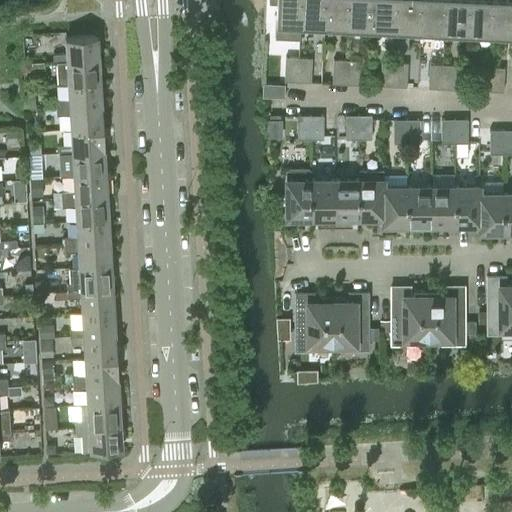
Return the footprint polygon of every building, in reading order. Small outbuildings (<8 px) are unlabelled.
[(300,23),(300,0),(266,0),(266,2),(276,3),(275,12),(266,11),(265,31),(298,32),(299,23),(300,23)] [(300,0),(300,23),(324,24),(324,0),(300,0)] [(324,0),(324,24),(348,25),(348,0),(324,0)] [(348,0),(348,25),(372,26),(372,0),(348,0)] [(372,0),(372,26),(395,27),(396,0),(372,0)] [(419,28),(420,0),(396,0),(395,27),(419,28)] [(420,0),(419,28),(443,30),(444,0),(420,0)] [(444,0),(443,30),(467,31),(468,0),(444,0)] [(468,0),(467,31),(492,32),(493,0),(468,0)] [(511,33),(511,0),(493,0),(492,32),(511,33)] [(53,61),(98,58),(97,34),(65,36),(66,53),(52,53),(53,61)] [(283,80),(297,80),(298,56),(285,56),(283,80)] [(311,57),(298,56),(297,80),(310,81),(311,57)] [(98,58),(53,61),(53,69),(66,68),(67,83),(100,81),(98,58)] [(331,82),(345,83),(346,59),(333,58),(331,82)] [(359,59),(346,59),(345,83),(358,83),(359,59)] [(379,84),(392,85),(394,61),(380,61),(379,84)] [(407,62),(394,61),(392,85),(406,86),(407,62)] [(427,87),(441,87),(442,64),(428,63),(427,87)] [(455,64),(442,64),(441,87),(454,88),(455,64)] [(475,89),(489,90),(490,66),(477,65),(475,89)] [(503,67),(490,66),(489,90),(502,91),(503,67)] [(100,81),(67,83),(68,98),(55,99),(55,107),(101,104),(100,81)] [(263,95),(271,96),(271,84),(263,83),(263,95)] [(102,127),(101,104),(55,107),(56,114),(69,114),(70,129),(102,127)] [(310,138),(310,114),(297,114),(297,138),(310,138)] [(310,114),(310,138),(323,138),(323,114),(310,114)] [(358,138),(358,114),(345,114),(345,138),(358,138)] [(358,114),(358,138),(371,138),(371,114),(358,114)] [(406,142),(406,118),(393,118),(393,142),(406,142)] [(406,118),(406,142),(419,142),(419,118),(406,118)] [(454,142),(454,118),(441,118),(441,142),(454,142)] [(454,118),(454,142),(467,142),(467,118),(454,118)] [(58,144),(58,152),(104,149),(102,127),(70,129),(71,144),(58,144)] [(511,128),(502,129),(502,153),(511,152),(511,128)] [(502,153),(502,129),(489,129),(489,153),(502,153)] [(16,130),(6,131),(7,141),(17,141),(16,130)] [(105,173),(104,149),(58,152),(59,160),(72,159),(73,174),(105,173)] [(44,155),(30,155),(30,167),(45,166),(44,155)] [(23,165),(15,165),(15,178),(24,177),(23,165)] [(107,196),(105,173),(73,174),(74,190),(60,191),(61,198),(107,196)] [(41,177),(30,178),(31,195),(42,195),(41,177)] [(310,217),(310,178),(285,178),(285,193),(283,193),(283,201),(286,201),(286,217),(310,217)] [(334,219),(334,178),(310,178),(310,217),(322,216),(322,219),(334,219)] [(358,216),(358,178),(334,178),(334,219),(347,219),(347,216),(358,216)] [(382,185),(383,185),(383,178),(358,178),(358,216),(371,216),(371,219),(382,219),(382,216),(382,185)] [(478,192),(479,192),(479,184),(454,185),(454,223),(467,223),(467,225),(478,225),(478,223),(478,192)] [(406,223),(406,185),(383,185),(382,185),(382,216),(382,219),(382,223),(385,223),(385,226),(396,226),(396,223),(406,223)] [(430,226),(430,185),(406,185),(406,223),(418,223),(418,226),(430,226)] [(454,223),(454,185),(430,185),(430,226),(443,226),(443,223),(454,223)] [(511,191),(502,192),(502,230),(511,229),(511,191)] [(502,230),(502,192),(479,192),(478,192),(478,223),(478,225),(478,230),(481,230),(481,233),(492,232),(492,230),(502,230)] [(108,218),(107,196),(61,198),(61,206),(75,205),(75,220),(108,218)] [(34,205),(31,205),(32,222),(43,221),(43,220),(42,204),(34,205)] [(109,241),(108,218),(75,220),(76,235),(63,236),(64,244),(109,241)] [(0,247),(17,247),(16,239),(0,239),(0,247)] [(111,264),(109,241),(64,244),(64,252),(77,251),(78,266),(111,264)] [(111,264),(78,266),(68,266),(69,281),(66,281),(66,289),(112,287),(111,264)] [(511,327),(511,280),(510,281),(510,283),(499,283),(499,277),(500,277),(500,276),(487,276),(487,275),(486,275),(486,325),(486,332),(494,332),(494,333),(500,333),(500,331),(499,331),(499,327),(511,327)] [(41,280),(36,280),(36,283),(36,289),(44,288),(44,282),(41,280)] [(429,291),(427,291),(427,338),(451,338),(451,342),(450,342),(450,343),(456,343),(463,343),(463,335),(464,335),(464,332),(464,320),(463,285),(462,285),(462,286),(450,286),(450,288),(450,294),(439,294),(439,291),(429,291)] [(427,338),(427,291),(425,291),(414,291),(414,292),(414,294),(403,294),(403,288),(404,288),(404,287),(391,287),(391,286),(390,286),(390,335),(391,335),(391,343),(398,343),(404,343),(404,342),(403,342),(403,338),(427,338)] [(113,310),(112,287),(66,289),(66,290),(67,297),(80,296),(81,312),(113,310)] [(66,290),(55,291),(55,298),(67,298),(67,297),(66,290)] [(307,344),(331,343),(331,297),(329,297),(318,297),(318,300),(307,300),(307,294),(308,294),(308,292),(295,292),(295,291),(294,291),(294,341),(294,349),(302,349),(308,349),(308,348),(307,348),(307,344)] [(331,297),(331,343),(355,343),(355,347),(354,347),(354,349),(360,349),(360,348),(367,348),(367,341),(368,341),(367,291),(366,291),(366,292),(354,292),(354,294),(354,299),(343,300),(343,297),(332,297),(331,297)] [(115,333),(113,310),(81,312),(82,327),(69,328),(69,335),(115,333)] [(276,317),(277,337),(289,337),(289,317),(276,317)] [(475,320),(464,320),(464,332),(475,332),(475,320)] [(39,337),(54,336),(53,324),(39,325),(39,337)] [(116,355),(115,333),(69,335),(70,343),(83,342),(84,357),(116,355)] [(34,338),(22,338),(23,350),(35,349),(34,338)] [(51,338),(39,339),(40,356),(52,355),(51,338)] [(116,355),(84,357),(84,372),(71,373),(72,381),(117,378),(116,355)] [(53,371),(42,371),(42,382),(53,381),(53,371)] [(86,403),(119,401),(117,378),(72,381),(72,389),(85,388),(86,403)] [(53,395),(43,395),(44,405),(53,404),(53,395)] [(74,426),(120,424),(119,401),(86,403),(78,403),(79,418),(74,419),(74,426)] [(45,418),(45,427),(56,427),(55,417),(45,418)] [(120,424),(74,426),(75,434),(80,434),(81,450),(122,448),(120,424)] [(0,438),(10,438),(10,430),(0,430),(0,438)]
